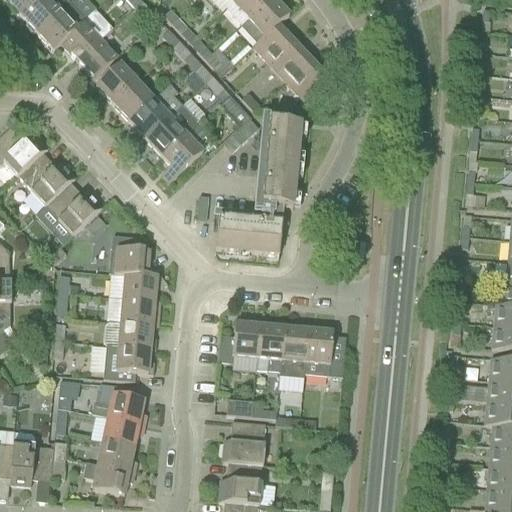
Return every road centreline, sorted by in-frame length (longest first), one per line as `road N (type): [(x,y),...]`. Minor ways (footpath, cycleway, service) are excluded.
road 1 (residential): [(315,0),(341,32),(357,95),(342,158),(311,213),(298,289)]
road 2 (residential): [(178,511),(188,305),(201,281)]
road 3 (tertiary): [(376,511),(396,298)]
road 4 (residential): [(159,227),(42,106),(0,103)]
road 5 (tertiary): [(396,298),(412,95)]
